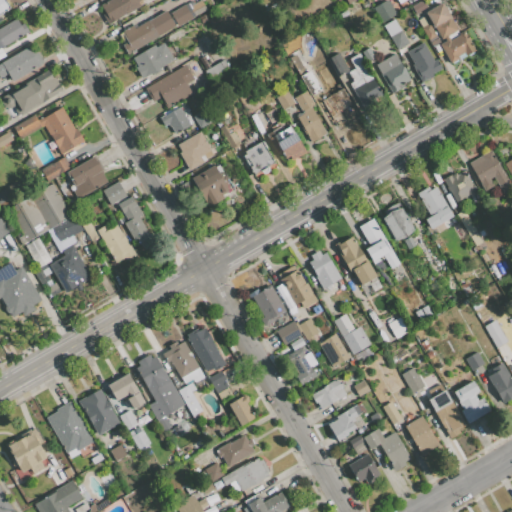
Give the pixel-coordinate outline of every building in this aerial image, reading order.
[(0,0),(4,0),(9,8),(0,13),(0,0)] [(141,5),(126,14),(125,13),(108,24),(102,14),(105,13),(101,5),(109,0),(141,0),(139,2),(141,5)] [(200,0),(206,10),(191,18),(184,5),(188,2),(189,6),(200,0)] [(386,0),(395,15),(381,23),(372,8),(386,0)] [(411,6),(421,0),(423,0),(426,5),(424,6),(426,10),(416,15),(411,6)] [(424,13),(442,2),(450,16),(432,26),(424,13)] [(192,19),(178,27),(170,13),(184,5),(191,18),(192,19)] [(175,26),(128,54),(122,44),(127,42),(123,35),(124,34),(122,31),(135,24),(137,27),(148,20),(148,21),(166,10),(175,26)] [(417,20),(423,17),(427,24),(421,27),(417,20)] [(0,27),(16,18),(20,25),(23,23),(28,31),(0,47),(0,27)] [(382,25),(394,18),(401,31),(389,37),(382,25)] [(439,45),(445,41),(443,37),(441,39),(434,28),(451,18),(457,29),(447,36),(449,39),(463,31),(466,35),(467,35),(469,39),(468,40),(474,50),(473,51),(474,52),(467,56),(466,55),(457,60),(452,64),(452,63),(450,64),(439,45)] [(420,28),(421,27),(427,24),(428,23),(436,36),(428,40),(420,28)] [(401,31),(408,42),(396,49),(389,37),(401,31)] [(436,36),(439,42),(432,47),(428,40),(436,36)] [(131,58),(154,45),(155,47),(164,42),(174,59),(163,65),(165,67),(153,74),(151,72),(141,78),(134,67),(136,66),(131,58)] [(405,51),(421,42),(433,61),(436,59),(441,68),(431,74),(432,75),(420,82),(412,69),(415,67),(405,51)] [(44,63),(13,81),(8,73),(1,78),(0,76),(0,62),(28,46),(32,53),(36,50),(44,63)] [(361,52),(369,47),(375,58),(367,62),(361,52)] [(348,70),(339,76),(328,58),(338,52),(348,70)] [(348,72),(354,69),(348,59),(358,53),(384,96),(363,109),(349,84),(352,82),(351,79),(352,78),(348,72)] [(394,54),(409,79),(403,83),(405,86),(391,94),(374,65),(394,54)] [(206,70),(210,67),(203,56),(199,58),(206,70)] [(209,83),(190,94),(184,83),(193,78),(184,64),(194,58),(209,83)] [(204,71),(206,70),(210,67),(225,58),(233,72),(212,84),(204,71)] [(184,64),(193,78),(184,83),(190,94),(166,109),(159,98),(153,101),(145,87),(184,64)] [(19,114),(18,114),(17,113),(16,112),(16,111),(15,110),(16,109),(16,108),(15,106),(13,107),(11,108),(8,108),(6,108),(4,107),(2,105),(1,102),(1,100),(2,98),(3,96),(5,94),(8,93),(34,78),(37,82),(50,74),(52,78),(54,77),(62,89),(19,114)] [(322,91),(312,97),(303,82),(313,76),(322,91)] [(338,81),(359,116),(336,129),(319,100),(332,93),(331,90),(335,88),(332,84),(338,81)] [(275,98),(287,91),(294,103),(282,111),(275,98)] [(296,116),(303,112),(302,110),(301,111),(293,98),(305,91),(313,105),(311,106),(326,133),(311,142),(307,134),(305,135),(300,127),(301,126),(296,116)] [(37,120),(42,117),(43,118),(61,107),(74,129),(76,127),(84,140),(60,154),(56,147),(57,146),(50,135),(46,138),(40,127),(19,139),(12,127),(33,114),(37,120)] [(189,125),(175,133),(169,123),(163,127),(158,118),(164,114),(164,115),(179,107),(189,125)] [(192,117),(205,109),(213,122),(200,130),(192,117)] [(305,151),(291,160),(288,156),(285,158),(282,152),(278,154),(266,134),(288,121),(305,151)] [(231,148),(218,127),(223,125),(228,134),(233,131),(236,136),(238,135),(242,142),(231,148)] [(177,144),(199,131),(213,155),(203,160),(203,162),(189,171),(179,154),(181,152),(177,144)] [(0,136),(8,132),(13,140),(0,147),(0,136)] [(47,144),(53,141),(56,146),(50,149),(47,144)] [(244,159),(243,159),(242,158),(242,157),(242,156),(242,155),(243,155),(244,154),(245,154),(245,155),(244,152),(263,141),(275,162),(268,166),(268,167),(268,169),(268,170),(267,171),(266,172),(265,173),(263,173),(262,172),(261,172),(260,171),(253,174),(244,159)] [(467,164),(490,150),(511,187),(511,192),(505,196),(493,177),(489,179),(493,186),(484,192),(467,164)] [(107,181),(77,199),(72,190),(75,188),(66,172),(94,155),(103,169),(101,170),(107,181)] [(70,167),(59,174),(59,175),(47,182),(39,169),(51,163),(51,164),(64,156),(70,167)] [(511,179),(503,164),(511,158),(511,179)] [(191,178),(214,165),(229,190),(222,195),(223,198),(208,207),(191,178)] [(442,179),(449,175),(450,176),(455,173),(457,175),(464,171),(467,176),(469,175),(479,192),(466,199),(465,197),(456,202),(442,179)] [(126,196),(110,206),(101,191),(117,181),(126,196)] [(52,183),(71,215),(48,229),(29,196),(52,183)] [(435,187),(452,216),(430,229),(424,219),(429,217),(415,194),(428,186),(430,190),(435,187)] [(48,229),(28,240),(9,208),(29,196),(48,229)] [(127,221),(117,204),(131,196),(142,214),(138,217),(147,232),(146,232),(155,247),(149,251),(147,247),(143,249),(136,238),(133,240),(123,223),(127,221)] [(413,230),(405,236),(394,241),(381,219),(389,212),(400,208),(413,230)] [(475,231),(468,235),(455,214),(463,209),(475,231)] [(82,229),(60,242),(52,228),(74,215),(82,229)] [(93,228),(86,233),(79,221),(86,216),(93,228)] [(358,226),(372,218),(384,238),(370,247),(358,226)] [(116,225),(121,232),(122,231),(127,240),(126,241),(128,245),(129,245),(133,251),(115,262),(96,230),(103,226),(106,230),(116,225)] [(470,237),(476,233),(482,243),(476,247),(470,237)] [(351,270),(349,271),(333,245),(338,242),(339,244),(352,236),(367,261),(351,270)] [(403,240),(410,236),(416,245),(408,249),(403,240)] [(50,260),(37,268),(24,245),(37,238),(50,260)] [(384,238),(399,263),(390,269),(384,258),(381,260),(379,256),(378,257),(379,260),(373,264),(364,250),(370,247),(384,238)] [(91,277),(79,284),(82,288),(76,291),(73,287),(65,292),(48,264),(58,259),(60,262),(65,259),(60,250),(71,244),(91,277)] [(340,278),(330,284),(332,286),(323,291),(318,282),(319,281),(308,262),(312,260),(309,256),(318,250),(321,254),(325,252),(340,278)] [(367,261),(367,260),(378,278),(377,279),(368,284),(362,288),(351,270),(367,261)] [(41,300),(32,305),(34,309),(23,316),(21,312),(12,317),(9,312),(7,313),(4,307),(6,306),(1,298),(0,298),(0,267),(10,262),(14,270),(21,266),(41,300)] [(277,274),(293,265),(296,270),(305,284),(306,283),(317,301),(304,309),(299,302),(294,305),(279,279),(280,279),(277,274)] [(373,292),(368,284),(377,279),(382,287),(373,292)] [(274,287),(280,283),(294,306),(288,310),(274,287)] [(251,296),(270,284),(285,310),(274,317),(275,319),(264,326),(260,319),(264,317),(251,296)] [(311,308),(318,303),(322,310),(315,315),(311,308)] [(420,308),(426,304),(432,315),(426,318),(420,308)] [(341,337),(332,321),(345,313),(354,329),(341,337)] [(387,324),(401,315),(410,330),(396,339),(387,324)] [(297,325),(310,317),(319,332),(312,336),(314,339),(308,342),(306,339),(297,325)] [(483,326),(495,319),(508,340),(496,347),(483,326)] [(283,345),(275,331),(292,321),(301,335),(283,345)] [(370,344),(352,355),(341,337),(354,329),(359,326),(370,344)] [(224,364),(214,370),(213,367),(206,372),(186,338),(187,337),(186,335),(193,330),(194,332),(203,327),(212,342),(212,343),(224,364)] [(323,341),(335,333),(344,348),(332,355),(328,348),(325,350),(321,343),(324,342),(323,341)] [(305,344),(300,347),(293,351),(289,344),(300,337),(305,344)] [(419,343),(425,339),(430,347),(424,351),(419,343)] [(184,384),(180,378),(169,361),(166,362),(162,354),(170,349),(167,346),(176,341),(178,344),(183,341),(189,352),(187,353),(189,357),(192,355),(204,377),(194,383),(192,379),(184,384)] [(286,355),(293,351),(300,347),(305,354),(302,356),(308,367),(311,365),(311,366),(317,375),(300,385),(295,376),(297,374),(286,355)] [(317,363),(311,366),(311,365),(308,367),(302,356),(305,354),(310,351),(317,363)] [(426,355),(432,351),(434,356),(429,359),(426,355)] [(464,358),(477,351),(484,363),(471,370),(464,358)] [(184,404),(163,417),(156,421),(147,406),(154,402),(138,375),(140,374),(136,367),(139,366),(136,361),(148,354),(151,358),(155,356),(184,404)] [(511,381),(511,397),(502,403),(486,377),(493,373),(491,369),(501,363),(511,381)] [(424,385),(410,394),(399,375),(413,366),(424,385)] [(207,378),(221,370),(226,379),(224,380),(213,387),(207,378)] [(127,373),(144,401),(132,409),(129,403),(126,405),(123,400),(130,396),(129,393),(116,401),(107,386),(127,373)] [(467,423),(459,411),(462,409),(452,392),(473,379),(480,391),(474,395),(477,400),(483,397),(490,409),(467,423)] [(216,393),(213,387),(224,380),(227,386),(216,393)] [(345,395),(321,410),(316,403),(315,404),(310,396),(323,388),(323,387),(328,384),(327,383),(333,380),(334,381),(336,380),(345,395)] [(177,391),(191,382),(195,390),(191,392),(202,411),(192,416),(177,391)] [(352,386),(357,383),(363,394),(358,397),(352,386)] [(119,422),(98,435),(77,401),(99,389),(119,422)] [(427,400),(445,389),(466,424),(457,429),(459,432),(450,438),(427,400)] [(241,396),(242,396),(243,395),(245,395),(246,396),(247,397),(248,398),(248,399),(248,401),(247,402),(246,403),(245,403),(254,418),(240,426),(227,405),(241,396)] [(93,441),(77,451),(75,448),(66,453),(45,418),(56,411),(55,410),(69,401),(93,441)] [(381,407),(391,401),(401,419),(391,425),(381,407)] [(355,428),(347,433),(347,434),(336,441),(327,425),(336,419),(335,417),(356,404),(361,412),(353,417),(355,420),(351,422),(355,428)] [(136,425),(127,430),(119,416),(128,410),(136,425)] [(369,417),(376,412),(381,420),(374,425),(369,417)] [(404,426),(421,416),(438,446),(422,456),(404,426)] [(171,429),(163,433),(156,421),(163,417),(171,429)] [(150,444),(139,451),(128,433),(138,427),(140,431),(141,430),(150,444)] [(45,442),(39,446),(30,431),(36,428),(45,442)] [(362,437),(377,428),(383,438),(384,440),(378,444),(369,449),(368,448),(362,437)] [(46,457),(22,472),(18,467),(15,469),(2,447),(29,430),(30,431),(39,446),(46,457)] [(215,433),(220,430),(224,436),(219,439),(215,433)] [(410,458),(403,462),(405,465),(394,471),(378,444),(384,440),(383,438),(394,432),(410,458)] [(253,452),(227,467),(221,456),(218,457),(216,453),(218,451),(217,449),(229,442),(230,443),(243,435),(246,440),(250,439),(253,445),(250,446),(253,452)] [(362,437),(368,448),(356,455),(350,444),(362,437)] [(109,450),(121,444),(127,455),(116,461),(109,450)] [(90,459),(100,453),(103,459),(93,465),(90,459)] [(347,465),(367,454),(379,474),(372,478),(374,481),(367,485),(363,478),(357,482),(347,465)] [(257,458),(259,461),(262,459),(269,471),(266,473),(268,476),(251,486),(251,485),(240,491),(234,481),(224,486),(219,478),(242,465),(243,466),(257,458)] [(223,475),(211,483),(203,470),(216,463),(223,475)] [(50,475),(60,468),(66,479),(56,485),(50,475)] [(99,478),(109,472),(115,483),(106,489),(99,478)] [(81,498),(65,507),(68,511),(37,511),(33,504),(71,481),(81,498)] [(203,495),(198,487),(209,481),(213,489),(203,495)] [(213,484),(219,481),(222,486),(216,489),(213,484)] [(184,487),(192,483),(196,490),(188,495),(184,487)] [(205,498),(216,492),(219,499),(209,505),(205,498)] [(280,492),(288,506),(280,511),(243,511),(241,509),(246,506),(243,501),(253,496),(255,499),(258,497),(262,503),(280,492)] [(192,494),(197,502),(202,510),(203,511),(174,511),(177,510),(174,505),(192,494)] [(204,498),(208,506),(202,510),(197,502),(204,498)] [(95,506),(106,499),(109,503),(98,510),(95,506)] [(75,511),(73,509),(85,502),(88,508),(81,511),(75,511)] [(98,510),(98,511),(96,511),(88,511),(90,506),(94,503),(95,506),(98,510)]
